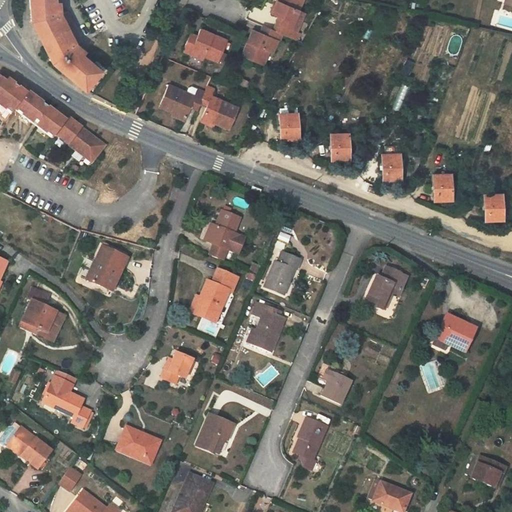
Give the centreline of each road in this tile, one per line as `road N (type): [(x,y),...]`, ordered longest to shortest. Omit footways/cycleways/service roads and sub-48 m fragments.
road 1 (residential): [(239,171),(259,153),(505,245)]
road 2 (residential): [(363,219),(259,470)]
road 3 (residential): [(197,155),(166,249),(155,316),(142,344),(114,364)]
road 4 (residential): [(511,324),(431,511)]
road 5 (tertiary): [(197,155),(43,79)]
road 6 (tertiary): [(504,274),(363,219)]
road 7 (tertiary): [(363,219),(239,171)]
